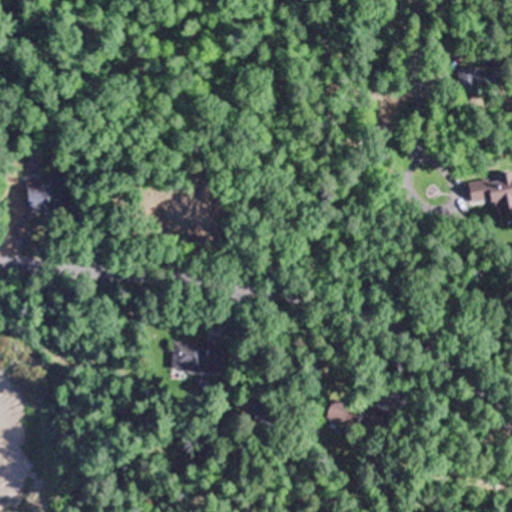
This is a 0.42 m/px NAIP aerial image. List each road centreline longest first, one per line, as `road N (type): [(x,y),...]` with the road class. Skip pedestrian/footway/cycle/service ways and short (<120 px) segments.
road 1 (residential): [(511,417),(438,346),(334,297),(0,255)]
road 2 (residential): [(426,0),(422,139)]
